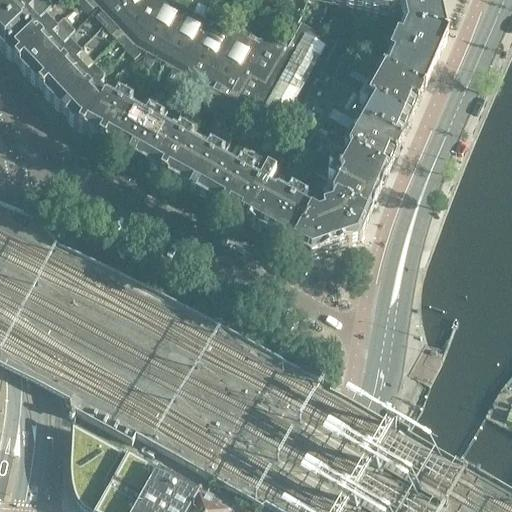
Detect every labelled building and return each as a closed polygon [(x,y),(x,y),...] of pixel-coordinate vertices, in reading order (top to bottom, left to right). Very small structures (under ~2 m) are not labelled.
[(95,9),(86,0),(75,0),(89,14),(95,9)] [(153,0),(111,0),(127,17),(153,0)] [(165,47),(184,12),(164,0),(153,0),(127,17),(145,36),(165,47)] [(362,16),(365,0),(333,0),(332,4),(346,7),(345,12),(362,16)] [(395,14),(398,0),(365,0),(362,16),(379,20),(380,15),(393,18),(395,16),(395,14)] [(437,7),(435,0),(398,0),(395,14),(402,15),(408,14),(407,8),(415,6),(416,12),(437,7)] [(212,15),(191,3),(186,13),(206,25),(212,15)] [(0,52),(2,55),(30,28),(24,22),(33,14),(26,7),(18,15),(8,4),(5,5),(0,7),(0,52)] [(444,38),(437,7),(416,12),(415,6),(407,8),(408,14),(402,15),(405,29),(420,35),(425,34),(437,39),(444,38)] [(206,25),(186,13),(184,12),(165,47),(188,60),(208,25),(206,25)] [(117,32),(101,14),(95,20),(111,38),(117,32)] [(219,32),(224,23),(213,16),(208,25),(219,32)] [(231,38),(219,32),(208,25),(188,60),(211,73),(231,38)] [(264,36),(246,26),(241,35),(259,45),(263,37),(264,36)] [(55,54),(49,48),(57,40),(45,27),(36,35),(30,28),(2,55),(27,81),(55,54)] [(286,134),(287,133),(292,125),(320,75),(336,47),(300,28),(292,43),(287,51),(251,115),(286,134)] [(422,97),(445,44),(445,43),(445,42),(444,38),(437,39),(425,34),(420,35),(405,29),(406,31),(400,44),(396,42),(388,59),(393,61),(386,76),(422,97)] [(259,45),(241,35),(235,32),(231,38),(211,73),(235,87),(259,45)] [(287,51),(276,45),(263,37),(259,45),(235,87),(227,101),(251,115),(287,51)] [(287,51),(292,43),(281,37),(276,45),(287,51)] [(140,56),(124,38),(117,44),(134,62),(140,56)] [(348,55),(353,47),(340,40),(336,47),(347,54),(348,55)] [(80,81),(73,74),(82,66),(70,53),(61,61),(55,54),(27,81),(51,107),(80,81)] [(386,76),(348,55),(347,54),(320,103),(400,148),(422,97),(386,76)] [(151,69),(155,62),(146,57),(142,64),(151,69)] [(169,94),(179,77),(170,72),(163,86),(169,94)] [(86,138),(104,107),(98,100),(104,95),(104,90),(94,79),(86,87),(80,81),(51,107),(73,130),(86,138)] [(112,152),(131,119),(123,114),(129,104),(113,95),(107,105),(105,104),(104,107),(86,138),(112,152)] [(220,107),(224,101),(215,96),(212,103),(220,107)] [(229,112),(233,106),(224,101),(220,107),(229,112)] [(400,148),(320,103),(305,131),(306,132),(350,157),(388,178),(400,148)] [(143,170),(162,136),(154,132),(160,122),(144,113),(139,123),(131,119),(112,152),(143,170)] [(278,131),(261,122),(257,129),(274,138),(278,131)] [(302,141),(306,132),(305,131),(292,125),(287,133),(302,141)] [(175,187),(194,154),(186,149),(191,139),(176,130),(170,140),(162,136),(143,170),(175,187)] [(206,205),(225,171),(217,167),(223,157),(207,148),(201,158),(194,154),(175,187),(206,205)] [(378,200),(388,178),(350,157),(343,170),(341,166),(324,157),(318,166),(378,200)] [(238,222),(256,189),(248,185),(254,174),(238,166),(233,176),(225,171),(206,205),(238,222)] [(378,200),(318,166),(313,175),(334,187),(339,187),(331,202),(334,203),(369,222),(378,200)] [(300,212),(306,202),(298,197),(301,192),(274,177),(275,176),(266,171),(256,189),(238,222),(290,252),(309,217),(300,212)] [(358,245),(369,222),(334,203),(330,211),(322,214),(323,219),(322,220),(334,254),(359,246),(358,245)] [(334,254),(322,220),(316,221),(309,217),(290,252),(309,263),(334,254)] [(211,511),(179,494),(182,489),(129,459),(126,464),(73,434),(72,434),(72,435),(71,447),(70,465),(70,479),(70,481),(70,484),(70,488),(71,492),(72,497),(74,503),(76,507),(78,509),(79,511),(211,511)]
